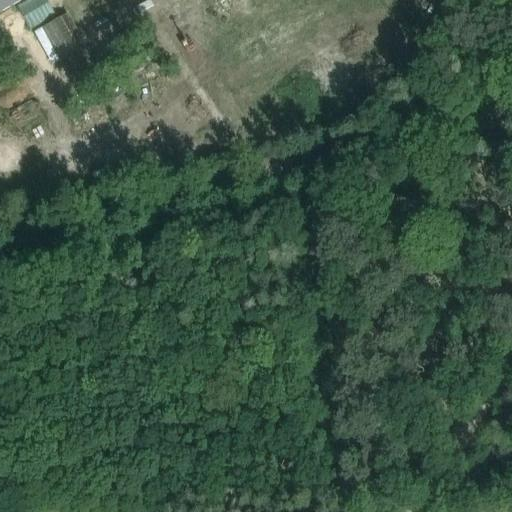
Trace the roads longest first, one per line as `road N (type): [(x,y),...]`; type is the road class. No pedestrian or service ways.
road 1 (unclassified): [(0,199),(116,186),(511,110)]
road 2 (track): [(415,511),(424,486),(511,357)]
